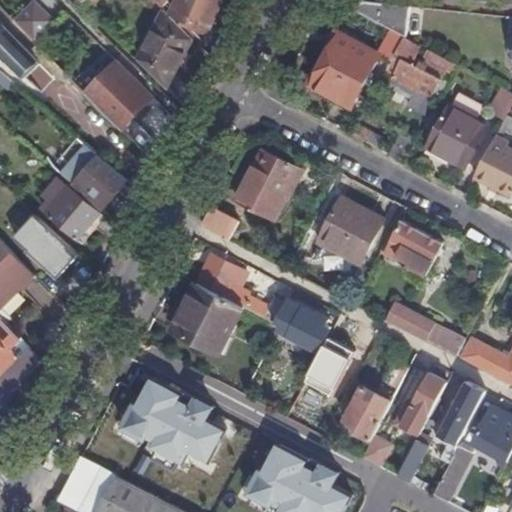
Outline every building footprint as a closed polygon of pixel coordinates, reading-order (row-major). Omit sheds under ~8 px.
[(34,38),(54,18),(36,0),(34,0),(15,18),(34,38)] [(170,0),(158,0),(166,8),(170,0)] [(181,0),(176,12),(189,18),(185,27),(197,39),(201,43),(207,32),(211,34),(225,0),(181,0)] [(369,4),(353,8),(408,38),(411,39),(414,9),(369,4)] [(197,39),(185,27),(167,9),(141,60),(170,89),(197,39)] [(0,67),(3,70),(16,81),(18,82),(40,61),(0,21),(0,67)] [(356,105),(383,55),(343,34),(317,84),(356,105)] [(411,39),(408,38),(391,70),(398,74),(396,77),(421,90),(413,105),(428,113),(436,97),(436,98),(450,74),(434,65),(430,72),(428,70),(431,64),(423,59),(421,62),(417,60),(425,46),(411,39)] [(428,59),(457,74),(461,65),(432,50),(428,59)] [(88,94),(124,130),(156,97),(121,61),(88,94)] [(0,72),(0,96),(16,81),(3,70),(0,72)] [(511,112),(511,91),(504,87),(493,110),(509,119),(511,112)] [(432,146),(454,158),(453,160),(468,168),(490,127),(453,106),(432,146)] [(500,136),(479,176),(511,193),(511,147),(509,146),(511,142),(500,136)] [(244,201),(280,220),(299,184),(294,181),(300,169),(273,154),(266,167),(261,165),(244,201)] [(106,209),(131,180),(102,156),(78,185),(106,209)] [(25,205),(6,188),(1,193),(9,201),(0,210),(0,224),(15,240),(37,216),(25,205)] [(61,213),(58,209),(53,214),(81,239),(103,213),(75,189),(62,204),(66,207),(61,213)] [(365,265),(388,220),(348,198),(324,243),(365,265)] [(62,204),(58,209),(61,213),(66,207),(62,204)] [(244,221),(216,207),(207,226),(234,240),(244,221)] [(446,243),(406,222),(397,240),(398,241),(394,249),(399,251),(402,244),(436,262),(446,243)] [(0,311),(0,312),(39,272),(0,233),(0,311)] [(217,255),(203,283),(248,307),(268,317),(274,306),(255,295),(254,291),(236,282),(243,268),(217,255)] [(384,261),(360,305),(378,316),(380,310),(377,308),(397,268),(384,261)] [(248,307),(203,283),(185,317),(230,341),(248,307)] [(382,317),(390,322),(392,320),(431,340),(439,324),(391,299),(382,317)] [(334,327),(290,304),(279,324),(283,326),(282,329),(322,350),(334,327)] [(0,402),(8,409),(16,400),(10,393),(45,359),(34,348),(23,358),(12,347),(23,337),(0,313),(0,402)] [(230,341),(185,317),(178,330),(224,354),(230,341)] [(439,324),(431,340),(459,354),(466,339),(439,324)] [(368,343),(341,330),(327,356),(347,367),(350,362),(357,364),(368,343)] [(511,355),(476,338),(469,352),(465,350),(462,356),(511,381),(511,355)] [(388,380),(403,388),(414,367),(399,360),(388,380)] [(239,367),(226,361),(220,373),(232,380),(239,367)] [(422,440),(452,383),(435,375),(418,406),(413,403),(402,425),(408,429),(409,426),(419,431),(417,437),(422,440)] [(188,396),(156,379),(128,431),(150,443),(152,438),(159,442),(156,448),(188,465),(194,454),(214,465),(232,431),(214,421),(221,407),(200,396),(194,406),(185,401),(188,396)] [(466,436),(467,436),(491,391),(479,385),(471,381),(448,426),(449,426),(442,440),(459,448),(466,436)] [(375,440),(378,435),(396,401),(367,386),(346,425),(375,440)] [(511,459),(511,416),(497,408),(479,442),(511,459)] [(367,456),(385,466),(396,445),(378,435),(375,440),(367,456)] [(406,476),(418,483),(436,448),(424,442),(406,476)] [(314,464),(283,447),(254,499),(276,511),(278,506),(286,510),(284,511),(351,511),(358,499),(340,489),(347,475),(326,464),(321,474),(311,469),(314,464)] [(439,494),(451,500),(476,454),(463,447),(459,455),(439,494)] [(103,511),(123,474),(86,455),(75,476),(63,500),(86,511),(103,511)] [(193,511),(126,476),(123,474),(103,511),(193,511)]
